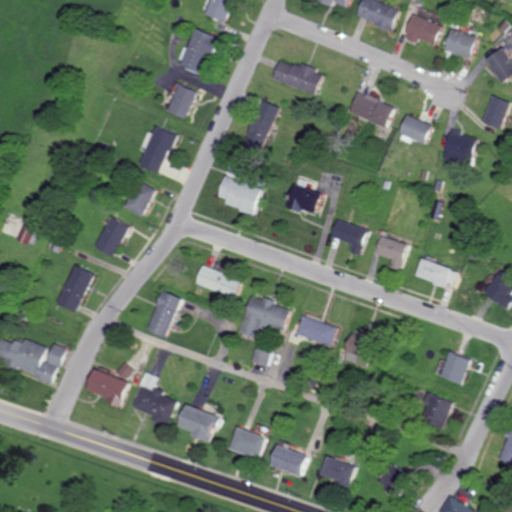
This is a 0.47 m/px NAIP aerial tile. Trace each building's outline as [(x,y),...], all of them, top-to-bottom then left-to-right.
[(227,21),(231,0),(212,0),(208,16),(227,21)] [(393,31),(402,10),(378,0),(364,0),(358,16),(393,31)] [(439,45),(445,24),(414,16),(408,39),(420,42),(421,40),(439,45)] [(219,38),(197,28),(180,66),(203,76),(219,38)] [(473,59),(481,38),(455,28),(447,49),(473,59)] [(504,83),(511,78),(511,54),(509,48),(491,58),(504,83)] [(317,95),(325,73),(302,64),(301,68),(281,60),(274,79),(317,95)] [(167,111),(186,120),(198,92),(180,84),(167,111)] [(391,127),(398,105),(359,93),(352,114),(391,127)] [(486,123),(505,129),(511,104),(511,101),(494,96),(486,123)] [(249,139),(267,145),(281,107),(263,100),(249,139)] [(428,145),(436,126),(411,115),(403,133),(428,145)] [(161,173),(176,133),(154,125),(140,165),(161,173)] [(480,138),(453,131),(446,158),(472,165),(480,138)] [(257,212),(263,185),(223,177),(219,196),(227,198),(225,206),(257,212)] [(143,216),(155,188),(137,180),(125,207),(143,216)] [(320,212),(324,191),(295,185),(291,207),(320,212)] [(113,256),(130,225),(111,216),(95,246),(113,256)] [(362,254),(371,230),(341,218),(334,235),(355,244),(353,250),(362,254)] [(28,244),(35,230),(24,225),(17,239),(28,244)] [(395,258),(393,264),(403,267),(410,243),(384,235),(379,253),(395,258)] [(417,277),(447,284),(452,266),(422,258),(417,277)] [(58,302),(78,312),(96,273),(76,264),(58,302)] [(195,283),(235,298),(242,279),(202,265),(195,283)] [(485,291),(507,308),(511,302),(511,293),(511,292),(511,279),(501,271),(485,291)] [(181,296),(162,290),(148,329),(167,336),(181,296)] [(241,333),(260,338),(263,324),(285,329),(290,309),(274,305),(275,300),(250,295),(241,333)] [(333,345),(339,326),(303,315),(298,334),(333,345)] [(344,356),(358,363),(370,340),(355,333),(344,356)] [(48,346),(26,338),(24,344),(2,336),(0,343),(0,360),(37,373),(35,378),(54,384),(67,347),(55,342),(48,362),(43,361),(48,346)] [(268,364),(271,351),(255,348),(252,361),(268,364)] [(471,359),(451,351),(441,376),(461,384),(471,359)] [(127,379),(135,369),(126,362),(118,372),(127,379)] [(87,388),(110,397),(108,401),(121,406),(131,382),(95,368),(87,388)] [(179,401),(164,395),(164,393),(143,385),(135,407),(155,415),(153,419),(169,426),(179,401)] [(443,428),(454,403),(429,391),(425,401),(430,403),(422,419),(443,428)] [(178,429),(212,439),(220,415),(186,404),(178,429)] [(498,458),(511,463),(511,418),(505,437),(506,437),(498,458)] [(261,458),(268,437),(238,427),(231,448),(261,458)] [(304,476),(311,456),(279,444),(271,464),(304,476)] [(350,485),(358,466),(330,456),(323,474),(350,485)] [(381,482),(398,491),(408,474),(391,464),(381,482)] [(476,511),(452,495),(440,511),(476,511)]
